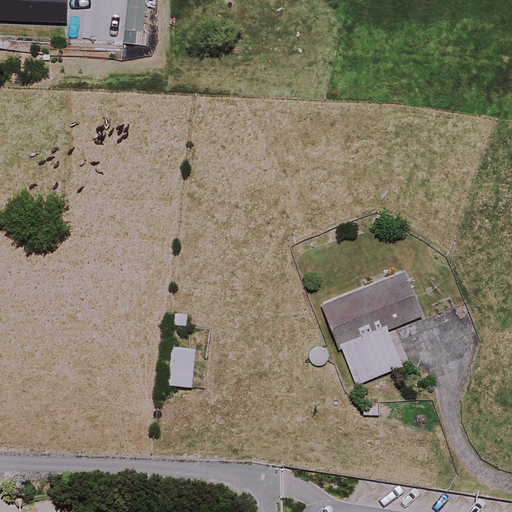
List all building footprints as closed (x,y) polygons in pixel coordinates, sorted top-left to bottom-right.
[(0,0),(0,21),(66,24),(67,0),(0,0)] [(152,0),(128,0),(125,43),(148,45),(152,0)] [(423,317),(404,272),(322,307),(356,388),(403,368),(388,331),(423,317)] [(330,360),(324,346),(308,352),(314,367),(330,360)] [(195,350),(171,349),(169,387),(193,388),(195,350)]
